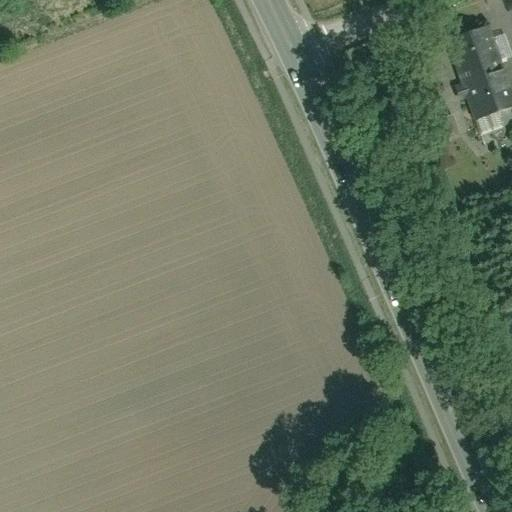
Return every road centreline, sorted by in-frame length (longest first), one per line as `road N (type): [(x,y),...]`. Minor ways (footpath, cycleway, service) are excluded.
road 1 (secondary): [(293,51),(492,511)]
road 2 (residential): [(293,51),(431,0)]
